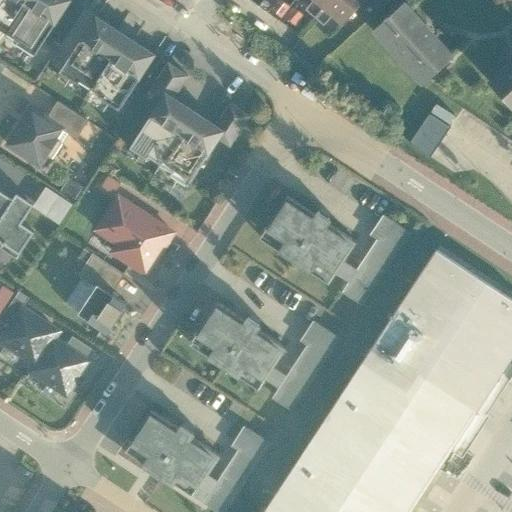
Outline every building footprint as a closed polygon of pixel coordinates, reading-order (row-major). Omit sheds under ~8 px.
[(0,0),(0,29),(14,38),(39,0),(0,0)] [(80,3),(76,0),(39,0),(14,38),(43,58),(80,3)] [(314,0),(346,26),(367,0),(314,0)] [(461,57),(411,3),(378,33),(429,87),(461,57)] [(70,72),(98,90),(135,37),(107,18),(70,72)] [(135,37),(98,90),(123,108),(160,55),(135,37)] [(511,104),(511,61),(491,81),(511,104)] [(160,99),(130,146),(140,153),(148,158),(149,155),(161,163),(195,110),(174,96),(166,91),(160,99)] [(61,103),(52,117),(69,128),(82,137),(92,123),(61,103)] [(7,145),(42,169),(69,128),(52,117),(33,105),(7,145)] [(216,124),(195,110),(161,163),(172,170),(170,173),(178,178),(188,185),(219,137),(224,129),(216,124)] [(410,143),(431,157),(451,126),(429,112),(410,143)] [(0,235),(21,204),(5,193),(0,200),(0,235)] [(332,268),(353,238),(329,222),(334,215),(320,206),(315,214),(289,196),(267,227),(286,240),(279,249),(310,270),(318,258),(332,268)] [(179,234),(120,197),(96,234),(120,248),(114,257),(152,278),(179,234)] [(25,198),(21,204),(0,235),(0,240),(27,258),(42,235),(30,227),(42,209),(25,198)] [(366,303),(411,230),(386,215),(341,287),(366,303)] [(401,511),(496,369),(511,344),(511,290),(439,243),(262,511),(401,511)] [(134,304),(104,287),(86,317),(115,334),(134,304)] [(262,375),(282,345),(259,328),(263,322),(249,313),(244,320),(218,303),(197,334),(215,346),(209,356),(240,377),(248,365),(262,375)] [(13,320),(0,339),(35,363),(31,369),(32,370),(58,330),(22,306),(13,320)] [(298,408),(345,336),(320,320),(274,393),(298,408)] [(58,330),(32,370),(67,393),(89,360),(88,359),(72,348),(67,345),(55,337),(59,330),(58,330)] [(193,479),(214,449),(190,432),(195,426),(181,417),(176,424),(150,407),(128,438),(147,450),(140,460),(171,481),(179,469),(193,479)] [(221,511),(228,511),(274,441),(247,424),(199,498),(221,511)]
